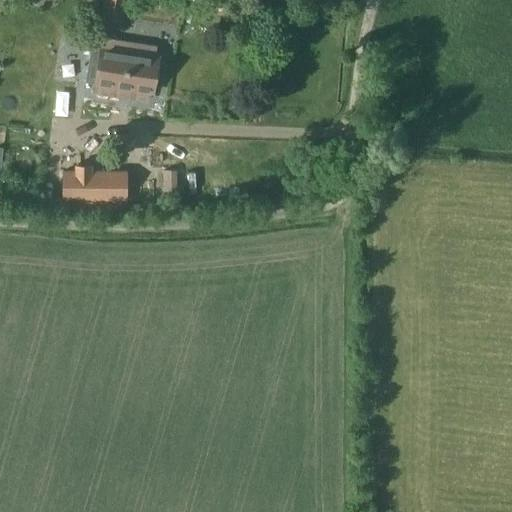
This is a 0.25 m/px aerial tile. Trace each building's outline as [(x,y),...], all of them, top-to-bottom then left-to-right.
[(101,0),(99,17),(119,20),(122,0),(101,0)] [(155,54),(157,46),(101,36),(100,46),(91,44),(85,82),(93,84),(92,92),(148,102),(150,94),(154,94),(160,55),(155,54)] [(0,107),(0,116),(6,118),(9,110),(0,107)] [(76,171),(64,171),(64,198),(126,198),(127,172),(92,171),(92,165),(76,165),(76,171)] [(165,170),(165,193),(176,193),(176,170),(165,170)]
